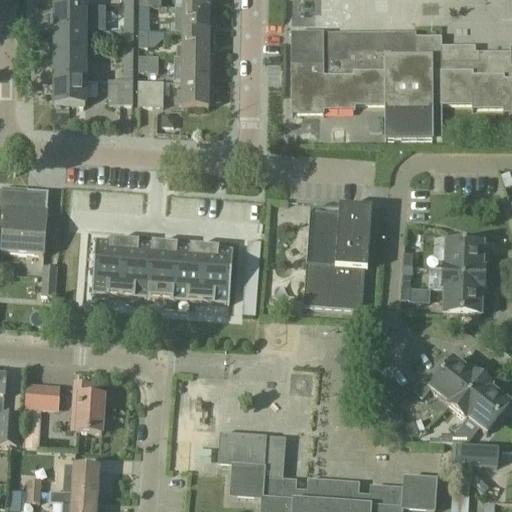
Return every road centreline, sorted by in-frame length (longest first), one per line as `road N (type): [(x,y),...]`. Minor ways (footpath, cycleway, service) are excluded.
road 1 (residential): [(511,167),(416,165),(401,172),(389,328),(399,357)]
road 2 (residential): [(146,511),(154,397),(148,374),(120,358),(0,351)]
road 3 (residential): [(250,0),(240,159)]
road 4 (residential): [(145,156),(4,147)]
road 5 (residential): [(240,159),(369,170)]
